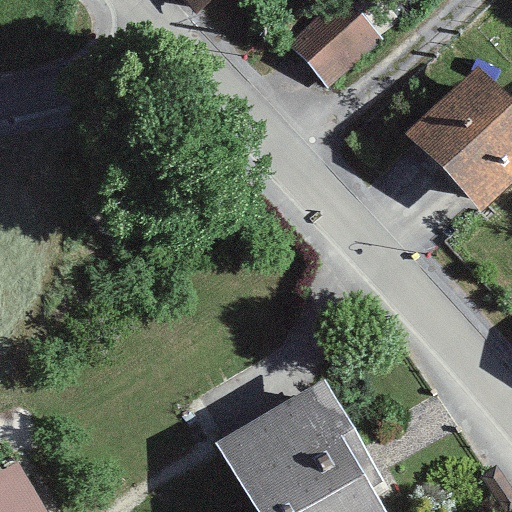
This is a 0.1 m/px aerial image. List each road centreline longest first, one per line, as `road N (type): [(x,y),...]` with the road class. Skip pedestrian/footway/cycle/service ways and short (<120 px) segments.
road 1 (residential): [(210,66),(511,402)]
road 2 (residential): [(0,108),(210,66)]
